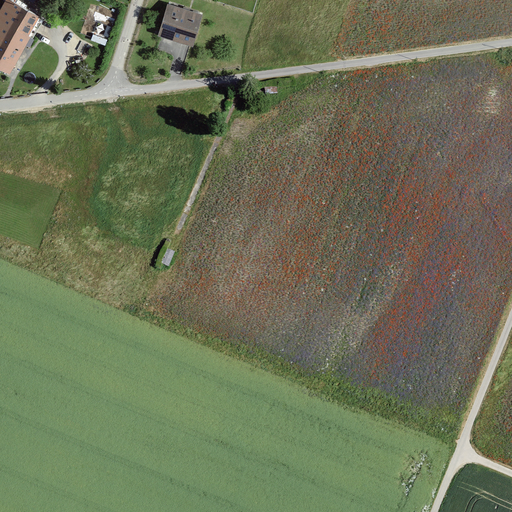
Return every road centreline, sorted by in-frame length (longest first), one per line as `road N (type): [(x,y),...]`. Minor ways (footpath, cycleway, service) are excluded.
road 1 (track): [(511,41),(216,81)]
road 2 (track): [(434,511),(511,315)]
